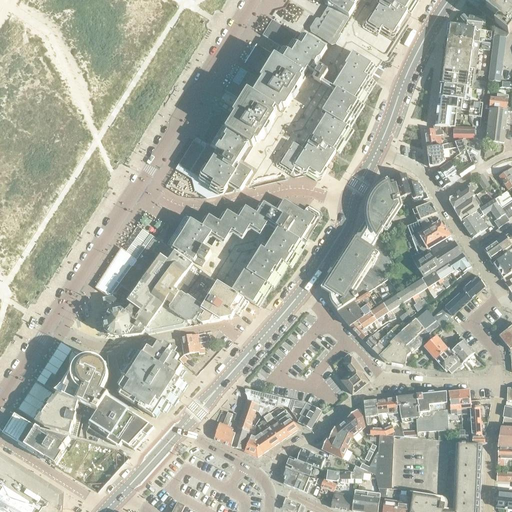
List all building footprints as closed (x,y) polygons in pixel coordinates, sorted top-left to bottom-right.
[(290,0),(183,168),(204,182),(218,161),(250,178),(303,172),(313,177),(376,75),(421,0),(290,0)] [(511,0),(494,0),(489,7),(484,3),(479,10),(496,24),(508,34),(511,29),(511,0)] [(472,30),(481,31),(483,19),(464,17),(461,19),(457,19),(456,26),(472,28),(472,30)] [(494,36),(506,38),(508,34),(496,24),(494,36)] [(472,28),(456,26),(456,27),(448,25),(446,38),(480,43),(480,40),(490,41),(492,32),(481,31),(472,30),(472,28)] [(440,85),(467,88),(467,89),(476,90),(484,91),(484,90),(485,90),(485,82),(476,81),(476,76),(475,76),(480,43),(446,38),(445,46),(444,51),(440,85)] [(489,51),(490,44),(482,43),(481,50),(489,51)] [(465,102),(467,89),(467,88),(440,85),(439,93),(438,98),(465,102)] [(491,98),(490,107),(498,108),(498,111),(506,112),(506,109),(507,109),(508,96),(497,95),(497,99),(491,98)] [(465,102),(438,98),(437,108),(436,108),(435,112),(456,115),(457,110),(461,110),(462,102),(465,102)] [(482,104),(470,103),(469,117),(481,118),(482,104)] [(486,142),(504,144),(506,125),(511,125),(511,112),(506,112),(498,111),(489,110),(486,142)] [(456,115),(435,112),(435,116),(436,117),(435,127),(440,128),(446,128),(453,128),(455,128),(456,115)] [(435,127),(433,127),(434,130),(426,131),(425,133),(427,149),(442,146),(443,146),(447,145),(446,140),(441,141),(441,136),(443,136),(442,131),(440,132),(440,128),(435,127)] [(475,128),(454,128),(453,139),(474,139),(475,128)] [(454,143),(460,155),(466,150),(462,141),(454,143)] [(427,149),(429,168),(439,167),(445,162),(443,146),(442,146),(427,149)] [(458,172),(461,177),(474,169),(472,163),(458,172)] [(456,174),(455,172),(450,164),(440,170),(441,171),(433,176),(442,189),(450,183),(447,178),(450,176),(451,178),(452,178),(456,175),(456,174)] [(219,196),(221,193),(213,188),(212,189),(200,182),(201,180),(178,166),(176,170),(192,179),(194,191),(207,199),(211,198),(219,196)] [(511,168),(499,177),(508,191),(511,188),(511,168)] [(400,198),(412,195),(409,185),(409,184),(406,175),(395,178),(395,177),(394,178),(400,198)] [(484,190),(490,186),(482,175),(477,179),(484,190)] [(247,183),(249,185),(250,189),(278,182),(277,177),(257,182),(254,182),(251,180),(251,181),(249,180),(247,183)] [(332,305),(338,312),(350,304),(383,283),(394,267),(379,238),(402,203),(400,198),(394,178),(395,181),(389,183),(388,179),(382,183),(376,187),(372,193),(369,197),(367,202),(366,206),(365,209),(365,212),(365,214),(365,216),(371,220),(358,241),(354,238),(340,259),(345,263),(340,271),(335,268),(321,289),(330,295),(330,298),(330,300),(331,303),(332,305)] [(417,182),(409,184),(409,185),(412,195),(414,203),(421,201),(420,198),(422,198),(417,182)] [(450,202),(453,208),(458,205),(460,207),(474,197),(471,192),(474,190),(470,185),(468,187),(450,198),(449,202),(450,202)] [(494,201),(501,210),(511,201),(511,200),(507,192),(494,201)] [(483,209),(474,197),(460,207),(458,205),(453,208),(457,216),(461,223),(476,213),(483,209)] [(491,212),(497,220),(498,220),(501,217),(504,215),(501,210),(494,201),(483,209),(476,213),(480,219),(491,212)] [(511,201),(501,210),(504,215),(507,219),(511,216),(511,201)] [(247,268),(232,292),(232,293),(249,303),(249,302),(259,308),(260,307),(272,288),(274,289),(288,266),(292,269),(306,245),(305,244),(301,242),(317,216),(307,210),(305,213),(286,202),(279,213),(266,205),(260,216),(248,209),(241,221),(230,214),(223,225),(219,222),(211,218),(204,229),(193,222),(189,220),(189,221),(220,240),(218,242),(224,245),(230,236),(233,235),(242,241),(248,232),(251,231),(260,236),(266,228),(270,227),(277,232),(267,249),(263,247),(249,269),(247,268)] [(412,211),(417,223),(426,219),(434,215),(430,205),(431,204),(412,211)] [(487,229),(480,219),(476,213),(461,223),(466,229),(468,232),(472,239),(473,239),(487,229)] [(504,215),(501,217),(498,220),(497,220),(494,222),(498,229),(502,227),(506,224),(509,222),(507,219),(504,215)] [(420,255),(450,237),(451,236),(448,231),(447,232),(445,228),(442,222),(441,222),(441,221),(432,226),(426,219),(417,223),(407,227),(420,255)] [(160,243),(190,264),(192,262),(202,268),(211,254),(204,248),(203,249),(196,245),(196,244),(169,227),(160,242),(160,243)] [(125,253),(121,250),(119,253),(96,288),(107,296),(116,295),(117,300),(118,307),(122,306),(126,305),(127,306),(123,312),(121,311),(111,313),(104,322),(106,332),(115,338),(142,336),(142,337),(180,329),(185,328),(188,324),(194,323),(199,316),(200,318),(203,318),(205,315),(201,312),(204,308),(219,284),(190,264),(160,243),(141,229),(130,247),(129,247),(125,253)] [(484,251),(493,264),(511,251),(511,246),(505,236),(504,236),(505,236),(484,251),(484,250),(484,251)] [(435,272),(448,264),(462,255),(455,243),(455,242),(433,256),(431,252),(414,263),(424,279),(435,272)] [(511,251),(493,264),(493,265),(503,279),(503,280),(504,279),(511,273),(511,251)] [(468,263),(462,255),(448,264),(453,272),(458,269),(461,273),(463,272),(464,274),(466,273),(465,272),(471,268),(468,263)] [(448,264),(435,272),(444,285),(446,289),(449,286),(446,281),(444,282),(442,279),(453,272),(448,264)] [(444,285),(435,272),(424,279),(422,281),(427,289),(431,295),(434,293),(430,287),(438,282),(441,287),(444,285)] [(477,277),(476,278),(462,291),(463,292),(471,300),(485,288),(485,287),(478,277),(477,277)] [(388,280),(383,283),(350,304),(338,312),(339,313),(343,317),(346,321),(346,322),(349,326),(349,327),(350,328),(358,322),(371,313),(384,305),(397,297),(398,295),(388,280)] [(422,281),(409,288),(422,308),(426,305),(424,300),(421,302),(417,295),(427,289),(422,281)] [(232,293),(232,292),(219,284),(204,308),(201,312),(205,315),(203,318),(200,318),(197,322),(203,326),(221,321),(222,321),(221,320),(222,319),(225,320),(232,319),(232,318),(231,318),(234,314),(239,317),(240,317),(239,316),(243,311),(244,311),(249,303),(232,293)] [(409,288),(398,295),(397,297),(402,305),(412,299),(416,305),(413,307),(417,312),(422,308),(409,288)] [(463,292),(439,315),(434,319),(427,311),(416,320),(424,330),(426,331),(436,322),(448,312),(452,317),(471,300),(463,292)] [(397,297),(384,305),(390,314),(393,318),(394,317),(393,316),(393,315),(391,312),(402,305),(397,297)] [(390,314),(384,305),(371,313),(379,324),(380,323),(378,321),(387,315),(389,317),(388,318),(390,322),(395,320),(396,320),(394,317),(393,318),(390,314)] [(448,312),(436,322),(439,327),(439,328),(446,323),(449,326),(453,322),(450,319),(452,317),(448,312)] [(371,313),(358,322),(364,331),(365,330),(374,324),(376,326),(379,325),(379,324),(371,313)] [(406,313),(399,318),(402,322),(409,317),(406,313)] [(424,330),(416,320),(403,330),(404,331),(385,349),(386,350),(379,357),(385,363),(405,367),(407,357),(411,353),(412,354),(406,348),(419,337),(418,335),(424,330)] [(364,331),(358,322),(350,328),(349,328),(364,342),(369,337),(365,333),(366,331),(365,330),(364,331)] [(406,348),(412,354),(424,344),(422,340),(428,335),(439,327),(436,322),(426,331),(424,330),(418,335),(419,337),(406,348)] [(404,331),(403,330),(399,327),(397,326),(383,339),(379,343),(380,344),(373,350),(379,357),(386,350),(385,349),(404,331)] [(383,339),(397,326),(394,326),(382,337),(383,339)] [(507,347),(510,351),(511,349),(511,326),(499,337),(507,347)] [(382,337),(377,333),(366,343),(373,350),(380,344),(379,343),(383,339),(382,337)] [(182,341),(182,347),(200,343),(211,342),(210,337),(199,338),(198,335),(192,336),(181,338),(182,341)] [(435,361),(447,350),(436,338),(425,348),(431,355),(430,357),(433,360),(435,359),(435,361)] [(461,338),(458,340),(461,343),(451,352),(463,365),(475,354),(461,338)] [(62,342),(36,381),(44,386),(49,390),(51,391),(53,392),(56,393),(79,404),(99,413),(108,399),(109,396),(103,393),(106,386),(106,384),(107,383),(108,380),(109,377),(108,372),(107,368),(105,366),(104,364),(102,362),(100,361),(97,359),(94,359),(92,358),(88,358),(85,359),(84,359),(72,352),(73,349),(62,342)] [(131,361),(127,367),(122,375),(124,376),(117,387),(121,389),(117,395),(139,408),(137,410),(141,413),(143,411),(156,419),(161,412),(163,413),(169,405),(171,407),(186,384),(181,380),(186,372),(181,369),(182,367),(176,362),(179,357),(174,353),(173,354),(169,351),(173,345),(168,342),(166,344),(165,343),(164,344),(163,346),(158,343),(153,351),(145,346),(140,354),(134,351),(128,360),(131,361)] [(201,349),(200,343),(182,347),(184,355),(199,353),(199,355),(205,354),(204,349),(201,349)] [(462,365),(463,365),(451,352),(449,349),(447,350),(435,361),(446,373),(448,371),(452,375),(459,369),(460,370),(464,366),(462,365)] [(363,374),(349,355),(343,359),(346,363),(344,365),(351,374),(342,382),(353,396),(353,395),(368,384),(361,375),(363,374)] [(188,360),(184,356),(179,360),(183,364),(188,360)] [(31,405),(24,416),(39,426),(45,429),(68,435),(69,436),(73,424),(74,424),(77,415),(75,415),(79,404),(56,393),(53,392),(51,391),(49,390),(44,386),(36,381),(27,396),(31,399),(28,403),(31,405)] [(231,424),(230,424),(223,444),(231,448),(243,451),(245,445),(248,435),(250,429),(251,426),(256,412),(258,413),(261,417),(277,407),(283,407),(289,409),(291,401),(244,389),(244,390),(245,394),(247,397),(247,401),(246,401),(241,416),(239,423),(235,435),(232,434),(233,430),(229,429),(231,424)] [(503,418),(504,418),(511,419),(511,389),(508,390),(508,401),(511,401),(511,409),(505,408),(503,418)] [(470,410),(472,410),(469,391),(459,392),(461,415),(471,414),(470,410)] [(461,415),(459,392),(449,393),(451,411),(456,411),(457,416),(461,415)] [(432,395),(435,432),(448,431),(446,394),(432,395)] [(416,419),(416,429),(417,433),(435,432),(432,395),(423,396),(417,397),(418,416),(419,416),(419,419),(416,419)] [(418,416),(417,397),(398,399),(396,399),(397,406),(399,406),(400,413),(402,424),(411,423),(410,420),(416,419),(419,419),(419,416),(418,416)] [(108,399),(99,413),(88,429),(117,447),(120,442),(135,451),(149,436),(147,435),(152,427),(108,399)] [(397,414),(397,406),(396,399),(386,400),(387,415),(389,420),(394,420),(394,422),(399,421),(397,414)] [(387,415),(386,400),(377,401),(378,417),(380,423),(382,423),(382,417),(381,417),(381,415),(387,415)] [(311,430),(321,413),(306,404),(291,401),(289,409),(292,414),(294,408),(303,410),(299,417),(301,418),(299,423),(311,430)] [(377,401),(364,402),(365,419),(366,425),(371,425),(370,418),(378,417),(377,401)] [(472,444),(484,444),(484,438),(481,438),(480,409),(472,410),(470,410),(471,414),(472,444)] [(347,419),(347,420),(359,433),(360,432),(365,428),(361,412),(359,410),(357,411),(347,419)] [(276,418),(279,422),(289,436),(298,430),(285,412),(276,418)] [(219,424),(214,439),(214,440),(223,444),(230,424),(232,415),(228,413),(224,425),(219,424)] [(9,424),(3,433),(17,441),(17,440),(28,423),(15,415),(9,424)] [(270,415),(264,419),(267,424),(273,419),(270,415)] [(280,443),(289,436),(279,422),(271,428),(280,443)] [(331,428),(321,450),(363,471),(377,472),(376,477),(381,496),(412,499),(411,510),(410,511),(478,511),(481,455),(481,454),(481,453),(481,447),(456,446),(395,439),(380,438),(373,437),(342,422),(335,429),(334,429),(331,428)] [(28,423),(17,440),(53,463),(57,465),(64,454),(62,453),(70,440),(68,439),(42,432),(37,429),(28,423)] [(401,425),(393,428),(395,433),(403,434),(401,425)] [(39,426),(37,429),(42,432),(68,439),(68,435),(45,429),(39,426)] [(272,449),(280,443),(271,428),(261,434),(272,449)] [(501,428),(498,448),(511,448),(511,428),(502,428),(501,428)] [(263,455),(272,449),(261,434),(256,438),(255,438),(256,444),(263,455)] [(252,437),(248,435),(245,445),(248,445),(245,453),(258,458),(263,455),(256,444),(255,438),(255,435),(253,435),(252,437)] [(511,448),(498,448),(498,466),(505,466),(505,460),(511,460),(511,448)] [(300,451),(297,460),(309,465),(321,470),(325,461),(314,456),(307,453),(307,454),(300,451)] [(297,460),(290,458),(286,467),(310,477),(311,473),(309,472),(311,467),(308,466),(309,465),(297,460)] [(359,469),(355,467),(353,472),(354,472),(354,473),(339,474),(339,480),(351,481),(363,481),(364,472),(363,471),(359,469)] [(309,479),(286,470),(285,474),(285,475),(285,477),(284,480),(285,481),(284,484),(285,485),(294,489),(307,494),(310,484),(315,486),(318,480),(309,479)] [(338,482),(339,480),(339,474),(328,472),(327,481),(338,482)] [(509,475),(497,474),(497,482),(511,482),(511,473),(509,473),(509,475)] [(334,493),(337,486),(324,481),(321,488),(334,493)] [(396,511),(398,499),(391,500),(391,503),(385,502),(386,499),(387,490),(378,489),(380,494),(380,495),(380,499),(379,504),(379,508),(384,509),(383,511),(396,511)] [(352,511),(354,511),(364,511),(368,493),(355,491),(352,511)] [(335,493),(332,504),(331,509),(347,511),(348,511),(350,503),(349,503),(350,496),(335,493)] [(378,511),(379,508),(379,504),(380,499),(380,495),(380,494),(368,493),(364,511),(378,511)] [(511,494),(498,493),(497,509),(505,510),(507,510),(511,510),(511,494)] [(298,511),(301,506),(301,505),(285,499),(284,503),(282,509),(290,511),(289,511),(298,511)] [(402,499),(398,499),(396,511),(407,511),(408,509),(409,505),(408,505),(401,504),(402,499)] [(177,503),(172,511),(182,511),(185,506),(177,503)]
